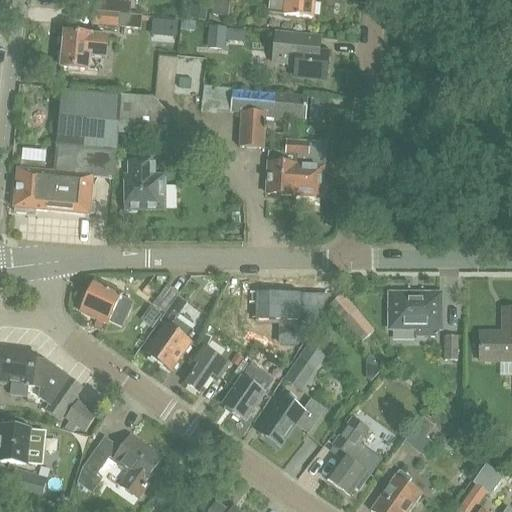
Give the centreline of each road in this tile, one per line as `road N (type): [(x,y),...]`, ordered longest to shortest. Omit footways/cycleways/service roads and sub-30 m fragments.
road 1 (unclassified): [(313,511),(52,318)]
road 2 (unclassified): [(351,259),(51,261)]
road 3 (residential): [(351,259),(377,0)]
road 4 (unclassified): [(511,260),(351,259)]
